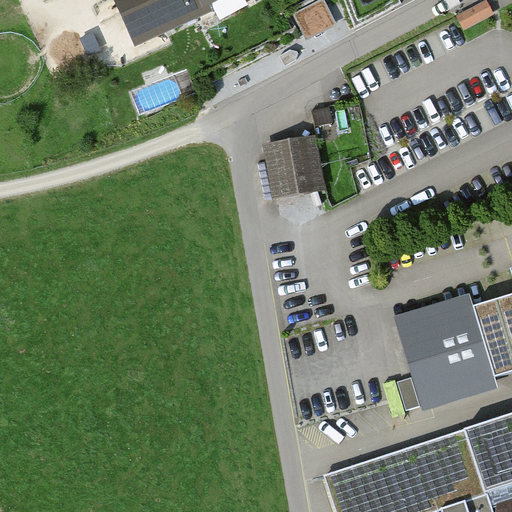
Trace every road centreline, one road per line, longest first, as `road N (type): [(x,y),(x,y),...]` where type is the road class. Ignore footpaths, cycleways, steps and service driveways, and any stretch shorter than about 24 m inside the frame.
road 1 (residential): [(302,511),(234,115),(450,0)]
road 2 (track): [(234,115),(66,178),(0,191)]
